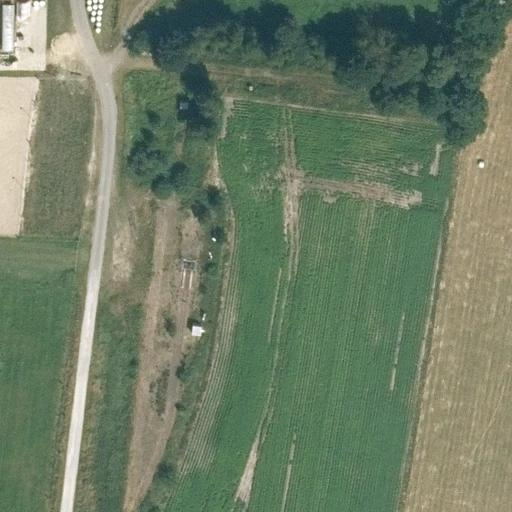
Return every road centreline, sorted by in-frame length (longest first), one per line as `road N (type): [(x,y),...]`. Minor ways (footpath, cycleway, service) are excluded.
road 1 (track): [(69,511),(111,99),(77,0)]
road 2 (track): [(123,511),(160,238)]
road 3 (track): [(95,70),(116,63),(356,73)]
road 4 (track): [(95,70),(71,97),(59,217)]
